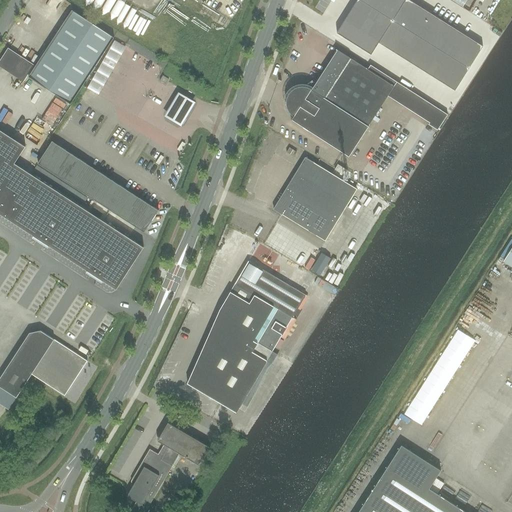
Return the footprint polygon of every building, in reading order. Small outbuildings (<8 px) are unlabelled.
[(359,0),(338,34),(372,56),(379,44),(455,92),(483,48),(407,0),(359,0)] [(175,17),(190,18),(190,4),(175,4),(175,17)] [(115,38),(72,10),(29,77),(71,105),(115,38)] [(142,28),(144,17),(130,14),(128,26),(142,28)] [(176,39),(167,26),(156,34),(165,47),(176,39)] [(290,112),(291,113),(294,116),(292,120),(349,157),(388,97),(430,124),(429,126),(437,131),(447,116),(371,66),(368,69),(338,49),(316,83),(313,82),(306,87),(305,86),(304,86),(302,86),(300,86),(299,86),(298,87),(297,87),(296,87),(294,88),(293,89),(292,90),(291,91),(290,93),(289,94),(288,95),(288,97),(287,98),(287,99),(287,100),(287,102),(287,104),(287,105),(287,106),(287,108),(288,109),(288,110),(289,111),(290,112)] [(113,70),(116,64),(105,57),(102,63),(113,70)] [(160,81),(165,84),(168,80),(162,76),(160,81)] [(175,121),(183,125),(195,102),(189,99),(178,93),(166,116),(175,121)] [(54,124),(68,103),(58,97),(44,118),(54,124)] [(15,164),(26,147),(0,129),(0,213),(117,290),(144,247),(15,164)] [(38,163),(79,190),(93,167),(53,141),(38,163)] [(294,156),(297,152),(290,147),(287,152),(294,156)] [(326,240),(357,188),(306,157),(274,209),(326,240)] [(344,175),(347,170),(338,164),(335,170),(344,175)] [(79,190),(89,196),(104,174),(93,167),(79,190)] [(114,180),(104,174),(89,196),(99,203),(114,180)] [(109,209),(124,187),(114,180),(99,203),(109,209)] [(124,187),(109,209),(119,216),(134,194),(124,187)] [(134,194),(119,216),(129,222),(144,200),(134,194)] [(145,233),(159,210),(144,200),(129,222),(145,233)] [(95,207),(91,212),(100,218),(103,213),(95,207)] [(331,258),(322,252),(311,270),(320,275),(331,258)] [(188,383),(237,413),(306,295),(249,261),(231,292),(220,310),(188,383)] [(30,333),(0,378),(0,386),(17,397),(32,373),(65,395),(88,360),(41,330),(30,333)] [(135,511),(146,511),(180,454),(199,465),(210,446),(169,422),(158,441),(164,444),(159,454),(150,449),(132,481),(133,487),(128,496),(137,501),(132,510),(135,511)] [(466,511),(391,463),(360,509),(357,511),(466,511)]
